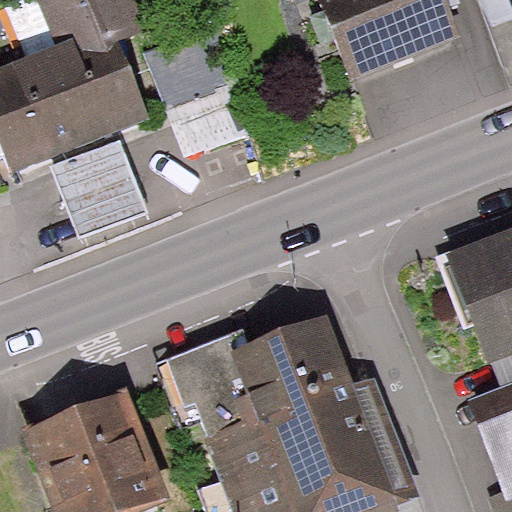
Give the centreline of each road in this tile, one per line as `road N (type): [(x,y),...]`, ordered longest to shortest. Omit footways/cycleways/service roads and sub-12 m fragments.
road 1 (primary): [(0,344),(332,215)]
road 2 (residential): [(440,511),(332,215)]
road 3 (primary): [(332,215),(511,145)]
